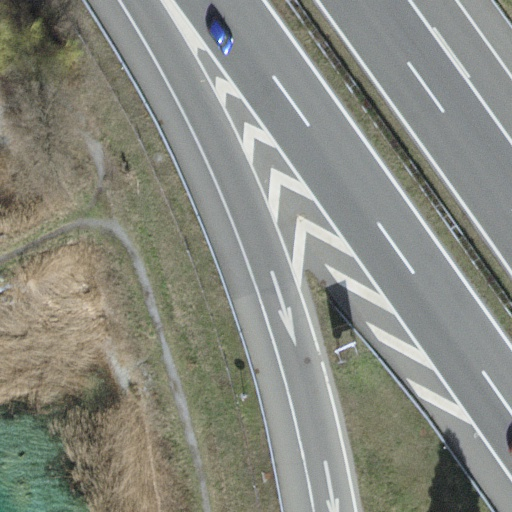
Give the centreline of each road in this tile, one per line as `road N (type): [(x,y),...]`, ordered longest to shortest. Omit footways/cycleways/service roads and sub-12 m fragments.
road 1 (motorway): [(218,0),(511,412)]
road 2 (motorway): [(511,207),(364,0)]
